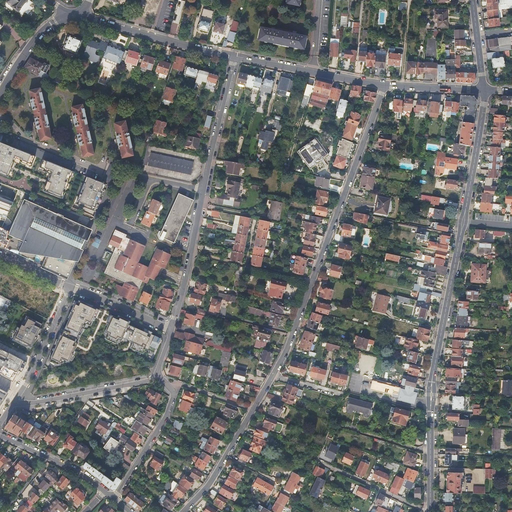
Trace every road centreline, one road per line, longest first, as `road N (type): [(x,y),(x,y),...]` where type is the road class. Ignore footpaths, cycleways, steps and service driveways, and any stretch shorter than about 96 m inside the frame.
road 1 (residential): [(183,511),(210,484),(285,349),(385,84)]
road 2 (tertiary): [(433,372),(484,90)]
road 3 (residential): [(67,286),(118,169),(203,189)]
road 4 (secondary): [(234,56),(83,15)]
road 5 (secondary): [(385,84),(234,56)]
road 6 (residential): [(11,407),(159,376)]
road 7 (residential): [(114,497),(167,415),(174,391),(159,376)]
road 8 (residential): [(171,329),(203,189)]
road 9 (residential): [(203,189),(234,56)]
road 10 (residential): [(11,407),(72,288)]
road 11 (residential): [(317,461),(429,511)]
